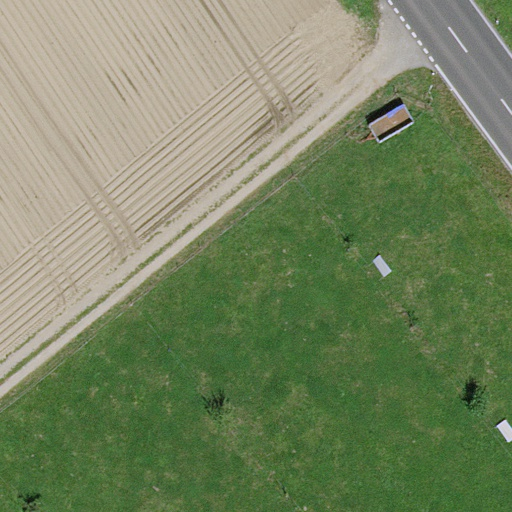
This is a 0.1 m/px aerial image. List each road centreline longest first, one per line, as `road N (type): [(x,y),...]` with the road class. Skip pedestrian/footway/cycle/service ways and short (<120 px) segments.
road 1 (track): [(0,374),(441,20)]
road 2 (primary): [(427,0),(511,114)]
